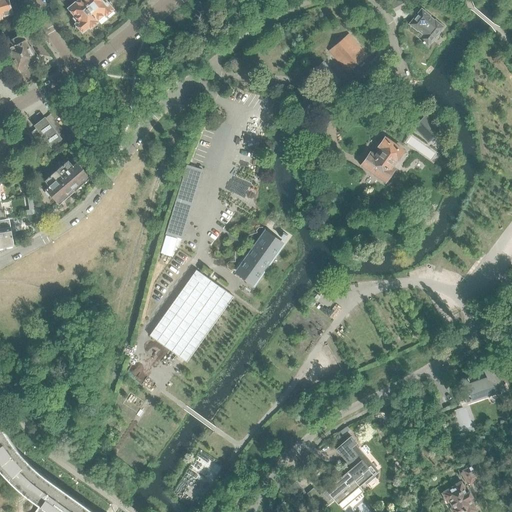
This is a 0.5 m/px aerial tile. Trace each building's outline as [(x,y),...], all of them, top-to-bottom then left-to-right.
[(90,28),(99,21),(86,6),(89,4),(85,0),(81,0),(79,2),(77,0),(70,0),(73,3),(68,8),(72,12),(70,13),(73,17),(72,18),(76,23),(75,24),(74,27),(75,28),(74,28),(78,32),(79,33),(82,33),(82,32),(89,27),(90,28)] [(85,0),(89,4),(86,6),(99,21),(114,9),(111,7),(113,6),(109,1),(108,2),(106,0),(85,0)] [(405,6),(401,0),(400,0),(396,2),(395,0),(387,0),(394,12),(405,6)] [(10,4),(0,6),(0,19),(2,19),(1,17),(13,13),(15,12),(14,7),(11,7),(10,4)] [(432,22),(433,21),(421,12),(414,22),(418,25),(415,29),(423,35),(426,32),(431,37),(438,26),(432,22)] [(36,55),(32,48),(29,47),(28,46),(29,45),(27,41),(26,41),(22,34),(14,38),(14,39),(5,44),(20,72),(29,67),(27,63),(35,59),(36,55)] [(368,56),(348,34),(329,51),(348,73),(368,56)] [(334,75),(323,62),(313,71),(327,87),(329,90),(339,81),(334,75)] [(9,78),(3,67),(0,68),(0,78),(2,82),(9,78)] [(65,109),(59,102),(52,108),(58,115),(59,113),(65,109)] [(441,130),(426,114),(413,126),(429,142),(441,130)] [(37,128),(45,139),(51,147),(62,138),(45,118),(35,126),(37,128)] [(45,139),(37,128),(31,133),(40,144),(45,139)] [(78,146),(68,134),(68,139),(66,141),(73,151),(78,146)] [(389,168),(396,158),(397,159),(403,151),(385,138),(379,146),(382,148),(377,155),(373,152),(364,165),(380,176),(385,179),(387,181),(394,171),(392,169),(389,168)] [(56,170),(75,192),(76,192),(75,191),(82,185),(80,183),(89,176),(89,175),(88,175),(78,163),(78,162),(77,162),(75,163),(72,160),(70,161),(68,160),(56,170)] [(176,199),(192,204),(202,170),(187,165),(176,199)] [(75,192),(56,170),(45,180),(46,182),(44,184),(47,187),(45,189),(45,190),(46,191),(46,190),(56,202),(56,203),(57,204),(66,196),(67,198),(74,192),(75,192)] [(33,187),(31,176),(21,177),(23,189),(33,187)] [(29,210),(26,211),(27,215),(33,214),(33,211),(38,209),(35,196),(27,197),(29,210)] [(181,239),(192,204),(176,199),(166,234),(181,239)] [(0,232),(3,247),(14,245),(9,219),(0,220),(0,232)] [(254,284),(282,244),(266,233),(237,272),(254,284)] [(234,296),(232,295),(196,270),(149,336),(183,360),(187,362),(234,296)] [(219,278),(211,273),(209,276),(217,282),(219,278)] [(506,390),(499,376),(494,365),(484,370),(485,373),(480,376),(480,375),(469,380),(468,377),(466,377),(467,378),(459,381),(465,401),(472,399),(472,398),(486,393),(485,389),(492,387),(496,395),(506,390)] [(0,470),(5,476),(13,484),(23,493),(34,501),(35,502),(39,505),(34,511),(94,511),(55,483),(47,478),(44,476),(35,468),(27,461),(19,452),(12,443),(6,433),(0,423),(0,470)] [(351,436),(336,449),(341,455),(352,468),(349,471),(354,477),(352,479),(358,487),(364,482),(366,484),(375,477),(373,474),(375,472),(357,451),(355,453),(350,448),(356,443),(351,436)] [(125,440),(121,437),(113,448),(117,451),(125,440)] [(483,475),(477,463),(463,470),(464,471),(461,473),(466,483),(469,481),(470,483),(483,475)] [(327,492),(321,497),(326,503),(332,498),(341,508),(348,502),(361,491),(362,492),(362,491),(358,487),(352,479),(354,477),(349,471),(336,482),(334,480),(334,481),(333,480),(324,487),(327,492)] [(474,500),(470,494),(466,486),(463,487),(461,484),(460,482),(452,487),(452,488),(443,492),(444,494),(443,494),(447,501),(448,501),(448,502),(450,501),(454,507),(452,508),(452,509),(451,510),(452,511),(465,511),(466,511),(465,511),(474,511),(476,511),(475,510),(476,510),(472,503),(474,501),(474,500)] [(313,488),(307,494),(321,511),(328,505),(326,503),(321,497),(313,488)]
